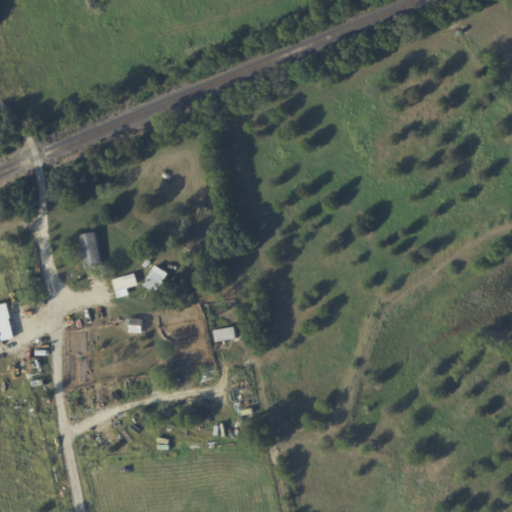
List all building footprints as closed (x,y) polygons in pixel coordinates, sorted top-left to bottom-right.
[(79,236),(86,269),(103,265),(96,232),(79,236)] [(160,293),(169,272),(154,266),(145,287),(160,293)] [(130,296),(129,288),(139,286),(137,275),(113,279),(117,299),(130,296)] [(0,342),(16,338),(6,304),(0,305),(0,342)] [(214,330),(215,342),(236,339),(235,327),(214,330)]
